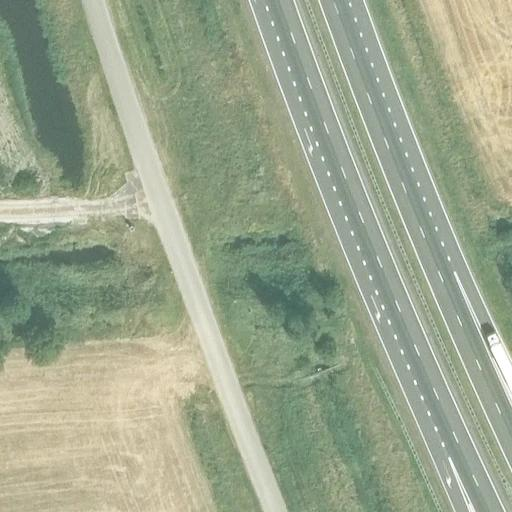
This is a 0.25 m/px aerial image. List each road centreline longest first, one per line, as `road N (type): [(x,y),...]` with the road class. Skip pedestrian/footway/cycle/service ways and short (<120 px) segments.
road 1 (unclassified): [(278,511),(186,290),(95,0)]
road 2 (trunk): [(277,0),(460,449)]
road 3 (trunk): [(440,272),(333,0)]
road 4 (trunk): [(511,440),(440,272)]
road 5 (trunk): [(511,386),(440,272)]
